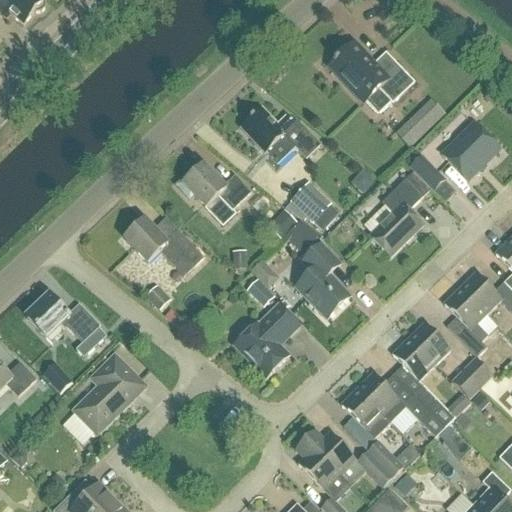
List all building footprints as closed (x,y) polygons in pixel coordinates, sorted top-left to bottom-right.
[(23,32),(47,5),(40,0),(0,0),(0,19),(8,26),(11,22),(23,32)] [(393,109),(415,88),(386,58),(373,70),(355,49),(339,64),(338,63),(334,67),(336,68),(331,73),(365,109),(367,107),(377,118),(381,118),(391,108),(393,109)] [(446,119),(432,105),(421,115),(434,130),(446,119)] [(279,131),(263,115),(242,135),(266,160),(268,158),(279,170),(297,153),(308,164),(321,151),(298,127),(296,129),(288,121),(279,131)] [(468,186),(499,156),(473,129),(442,160),(468,186)] [(411,173),(414,176),(431,194),(433,196),(444,185),(422,163),(411,173)] [(195,174),(177,190),(191,205),(195,201),(208,214),(207,214),(224,231),(237,220),(234,216),(253,198),(236,181),(225,191),(205,170),(198,177),(195,174)] [(407,217),(431,194),(414,176),(382,208),(393,219),(370,242),(390,262),(422,231),(407,217)] [(309,189),(292,207),(323,237),(341,219),(309,189)] [(284,215),(271,228),(284,241),(297,228),(284,215)] [(298,229),(281,245),(297,261),(319,240),(303,224),(298,229)] [(147,226),(127,245),(149,269),(161,257),(175,272),(186,261),(196,272),(205,264),(195,253),(178,235),(166,246),(147,226)] [(511,276),(511,245),(511,244),(495,259),(511,276)] [(327,324),(350,302),(329,281),(340,269),(320,249),(302,268),(312,278),(296,293),(327,324)] [(246,261),(232,261),(233,275),(247,275),(246,261)] [(459,294),(486,321),(500,306),(511,318),(511,296),(504,288),(494,297),(475,279),(459,294)] [(263,313),(274,302),(257,285),(246,296),(263,313)] [(147,302),(161,316),(172,306),(158,291),(147,302)] [(477,330),(486,321),(459,294),(443,310),(460,327),(451,336),(447,332),(446,332),(477,363),(487,353),(481,348),(488,341),(477,330)] [(75,326),(51,302),(28,324),(48,344),(64,328),(78,343),(84,338),(89,343),(101,331),(86,315),(75,326)] [(300,331),(279,310),(259,330),(257,329),(234,351),(266,384),(289,361),(279,351),(300,331)] [(408,345),(434,371),(450,356),(424,329),(408,345)] [(86,364),(109,342),(100,333),(77,355),(86,364)] [(418,387),(434,371),(408,345),(392,360),(418,387)] [(97,439),(102,435),(129,408),(125,405),(142,388),(115,361),(107,369),(109,371),(94,386),(99,392),(75,416),(97,439)] [(469,404),(492,382),(475,365),(452,387),(469,404)] [(13,385),(0,370),(0,398),(8,391),(19,403),(37,386),(21,369),(12,378),(16,382),(13,385)] [(74,388),(63,376),(52,387),(62,399),(74,388)] [(445,434),(412,400),(403,410),(373,379),(357,395),(390,429),(406,414),(435,443),(445,434)] [(412,400),(445,434),(470,409),(461,400),(446,414),(422,390),(412,400)] [(374,445),(390,429),(357,395),(341,411),(374,445)] [(480,398),(472,406),(482,416),(490,408),(480,398)] [(463,419),(455,427),(463,436),(471,427),(463,419)] [(305,445),(340,481),(356,465),(329,438),(323,444),(315,436),(305,445)] [(455,437),(442,445),(453,463),(467,455),(455,437)] [(324,496),(340,481),(305,445),(295,455),(304,464),(298,470),(324,496)] [(378,448),(368,458),(393,483),(403,473),(378,448)] [(511,449),(499,463),(511,475),(511,449)] [(410,450),(403,457),(413,468),(420,461),(410,450)] [(22,454),(12,464),(21,473),(27,466),(27,459),(22,454)] [(358,468),(383,493),(393,483),(368,458),(358,468)] [(474,511),(509,511),(502,505),(510,496),(492,478),(483,488),(490,495),(474,511)] [(407,480),(394,493),(404,503),(417,491),(407,480)] [(108,511),(115,506),(98,489),(80,507),(72,499),(75,495),(75,496),(76,495),(75,495),(57,511),(108,511)] [(403,511),(385,493),(366,511),(403,511)]
